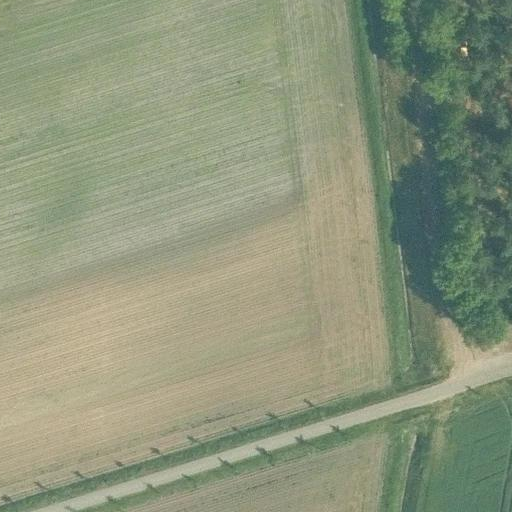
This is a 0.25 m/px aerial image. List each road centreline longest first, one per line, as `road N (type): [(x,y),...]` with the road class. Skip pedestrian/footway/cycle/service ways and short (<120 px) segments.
road 1 (unclassified): [(511,368),(58,511)]
road 2 (track): [(412,0),(476,381)]
